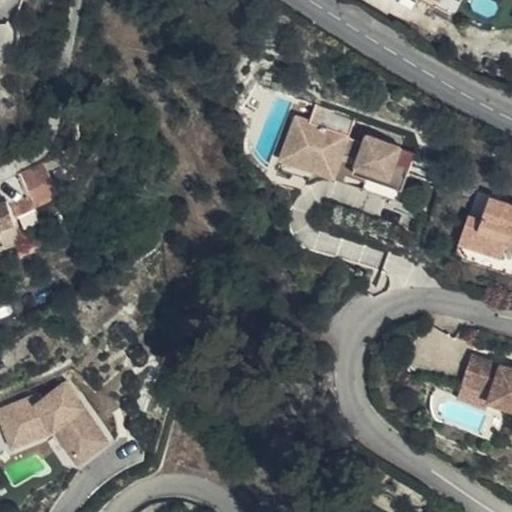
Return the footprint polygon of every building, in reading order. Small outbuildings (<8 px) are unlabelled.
[(446,0),(422,0),(442,9),(446,0)] [(291,121),(282,154),(336,170),(340,156),(356,161),(352,176),(367,180),(368,175),(389,182),(394,166),(408,170),(413,153),(364,138),(362,142),(345,137),(351,120),(312,108),(307,126),(291,121)] [(389,182),(368,175),(367,180),(352,176),(356,161),(340,156),(336,170),(282,154),(278,171),(309,181),(309,180),(310,179),(311,178),(313,177),(315,176),(317,177),(398,202),(408,170),(394,166),(389,182)] [(55,156),(44,162),(47,169),(59,163),(55,156)] [(47,169),(44,162),(19,176),(0,183),(0,226),(18,219),(12,205),(31,196),(28,190),(52,179),(47,169)] [(33,200),(56,188),(52,179),(28,190),(31,196),(33,200)] [(511,202),(477,191),(460,239),(502,253),(507,238),(511,240),(511,202)] [(502,253),(460,239),(457,249),(464,257),(511,273),(511,240),(507,238),(502,253)] [(492,394),(501,364),(473,355),(462,384),(492,394)] [(511,367),(501,364),(492,394),(491,401),(511,407),(511,367)] [(22,389),(18,383),(0,394),(0,449),(0,450),(43,432),(67,465),(95,444),(42,374),(22,389)] [(492,394),(462,384),(458,396),(488,406),(491,401),(492,394)] [(67,465),(63,468),(67,473),(103,446),(98,441),(95,444),(67,465)] [(39,452),(7,468),(15,482),(46,466),(39,452)]
